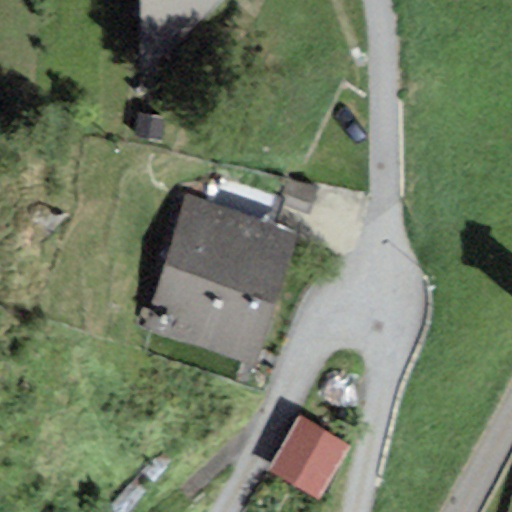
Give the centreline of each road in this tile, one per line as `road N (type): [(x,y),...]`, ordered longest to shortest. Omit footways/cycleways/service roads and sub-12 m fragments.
road 1 (residential): [(387,310),(377,0)]
road 2 (residential): [(222,511),(315,340),(344,316),(387,310)]
road 3 (residential): [(355,511),(387,310)]
